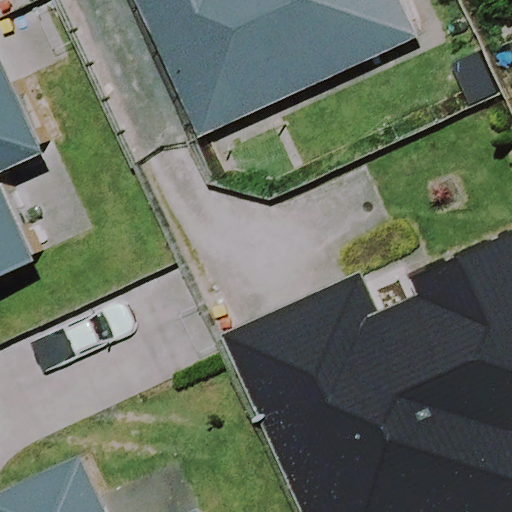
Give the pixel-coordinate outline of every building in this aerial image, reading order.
[(138,0),(201,137),(421,37),(403,0),(138,0)] [(0,172),(48,151),(0,46),(0,278),(39,261),(0,175),(0,172)] [(221,335),(301,511),(511,511),(511,233),(412,279),(419,295),(384,311),(365,270),(221,335)] [(233,402),(164,252),(80,291),(149,441),(233,402)] [(202,511),(200,508),(191,511),(108,511),(82,454),(0,491),(0,511),(202,511)]
